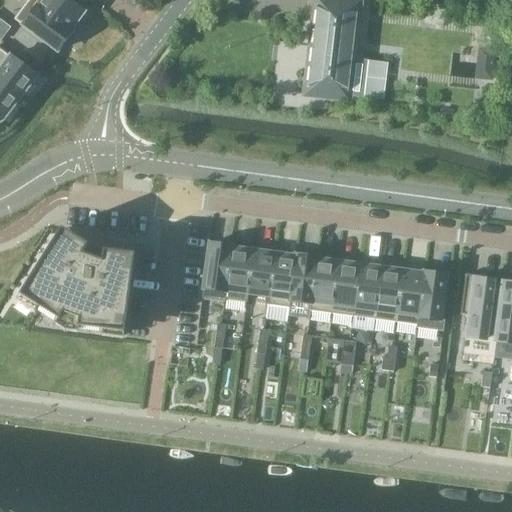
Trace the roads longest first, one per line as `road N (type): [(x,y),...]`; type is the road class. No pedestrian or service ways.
road 1 (residential): [(177,202),(511,243)]
road 2 (unclassified): [(511,209),(182,162)]
road 3 (tertiary): [(106,157),(110,106),(150,39)]
